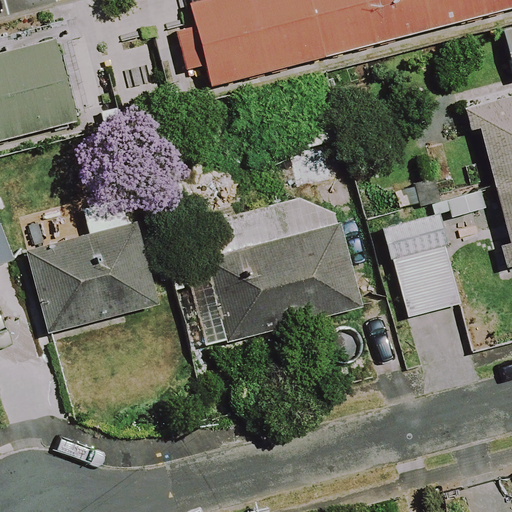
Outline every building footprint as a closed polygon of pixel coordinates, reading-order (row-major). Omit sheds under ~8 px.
[(511,12),(511,0),(200,0),(202,3),(183,8),(190,33),(175,37),(183,69),(199,65),(206,91),(511,12)] [(511,29),(493,35),(506,78),(511,76),(511,29)] [(0,142),(75,123),(54,42),(0,56),(0,142)] [(511,267),(511,101),(470,112),(508,269),(511,267)] [(313,150),(302,108),(261,119),(272,161),(313,150)] [(263,214),(204,230),(212,263),(184,271),(205,352),(357,312),(336,230),(272,246),(263,214)] [(457,309),(436,216),(382,229),(404,322),(457,309)] [(151,310),(129,227),(23,255),(44,338),(151,310)]
